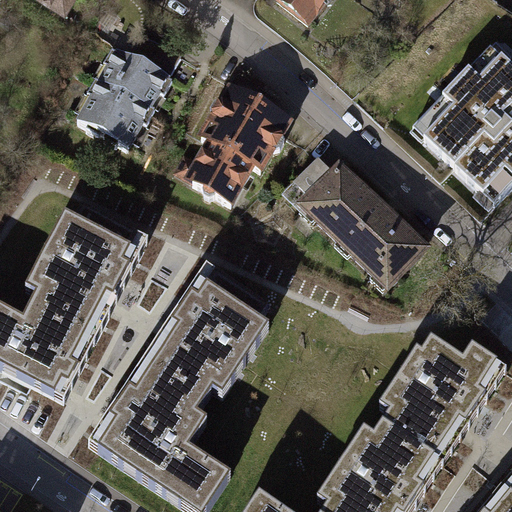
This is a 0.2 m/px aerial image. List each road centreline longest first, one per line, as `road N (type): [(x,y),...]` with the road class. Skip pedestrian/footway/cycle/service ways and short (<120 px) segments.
road 1 (residential): [(189,0),(315,102),(511,290)]
road 2 (residential): [(100,511),(0,442)]
